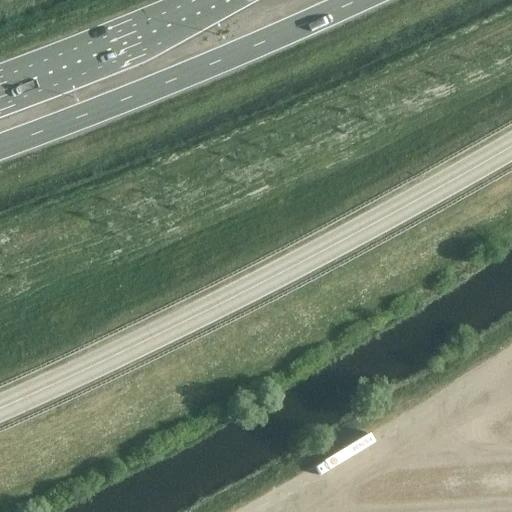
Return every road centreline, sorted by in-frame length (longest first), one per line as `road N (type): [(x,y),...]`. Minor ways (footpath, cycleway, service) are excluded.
road 1 (trunk): [(0,149),(208,78),(383,0)]
road 2 (trunk): [(210,0),(0,78)]
